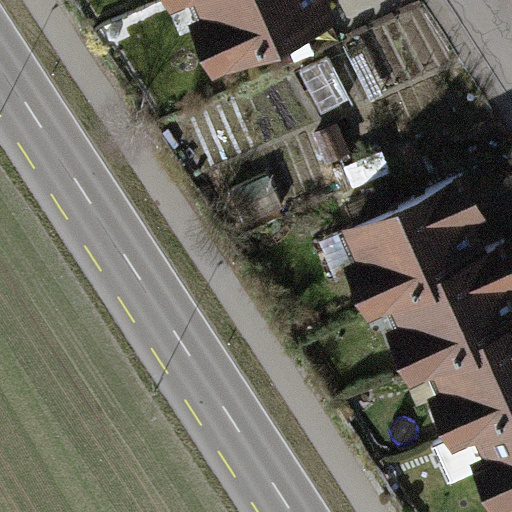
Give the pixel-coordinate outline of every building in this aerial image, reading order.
[(208,0),(214,12),(199,18),(217,58),(327,9),(323,0),(208,0)] [(344,141),(335,122),(318,129),(326,148),(344,141)] [(477,204),(462,172),(394,203),(386,187),(348,204),(355,221),(319,237),(337,277),(357,268),(372,299),(397,287),(480,250),(463,211),(477,204)] [(480,250),(397,287),(411,318),(396,325),(414,365),(439,353),(511,320),(511,290),(505,275),(511,272),(511,253),(505,238),(480,250)] [(511,320),(439,353),(454,384),(439,391),(456,429),(511,404),(511,320)] [(511,404),(456,429),(435,439),(451,476),(484,462),(499,496),(511,490),(511,404)]
